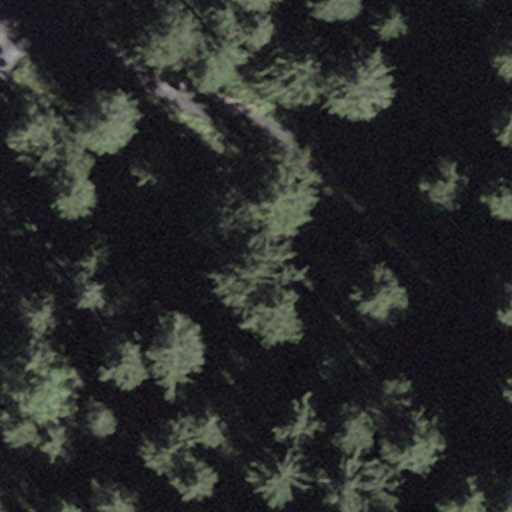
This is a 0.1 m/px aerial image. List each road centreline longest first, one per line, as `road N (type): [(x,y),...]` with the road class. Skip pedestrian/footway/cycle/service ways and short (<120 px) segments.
road 1 (track): [(511,363),(460,260),(343,163),(10,18)]
road 2 (track): [(0,99),(139,511)]
